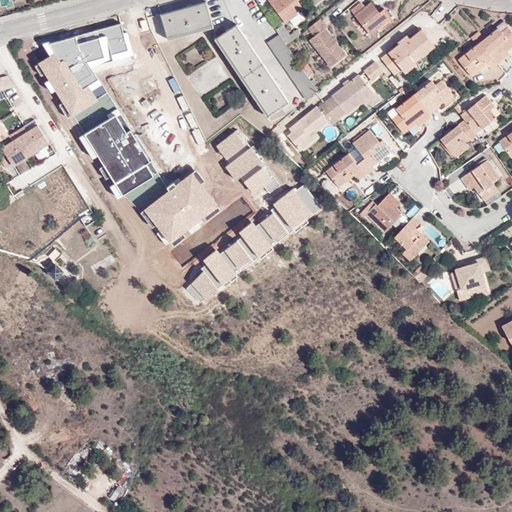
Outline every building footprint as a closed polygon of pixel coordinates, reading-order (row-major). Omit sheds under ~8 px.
[(301,11),(304,8),(296,0),(270,0),(287,22),(290,19),(295,26),(306,17),(301,11)] [(187,6),(173,10),(161,14),(169,39),(214,26),(206,1),(193,5),(193,7),(188,8),(187,6)] [(351,10),(370,34),(392,17),(385,8),(380,12),(371,2),(370,3),(365,7),(362,3),(361,2),(351,10)] [(326,28),(328,26),(321,17),(310,27),(316,34),(310,39),(332,68),(348,56),(326,28)] [(246,41),(244,38),(246,37),(237,24),(215,38),(267,116),(289,101),(281,89),(279,90),(277,86),(278,85),(248,40),(246,41)] [(290,34),(283,24),(276,29),(279,34),(287,45),(301,33),(297,29),(290,34)] [(498,28),(481,41),(498,63),(506,57),(502,51),(505,48),(507,51),(511,46),(511,32),(508,28),(502,33),(498,28)] [(382,58),(394,74),(401,69),(413,59),(415,62),(435,46),(421,29),(410,38),(407,34),(398,42),(399,44),(382,58)] [(279,34),(268,42),(307,99),(315,92),(318,90),(307,75),(299,62),(287,45),(279,34)] [(486,64),(491,69),(498,63),(481,41),(458,59),(471,75),(480,69),(476,64),(483,59),(486,64)] [(506,57),(510,54),(507,51),(505,48),(502,51),(506,57)] [(313,72),(304,59),(299,62),(307,75),(313,72)] [(405,73),(416,64),(415,62),(413,59),(401,69),(405,73)] [(483,59),(476,64),(480,69),(486,64),(483,59)] [(365,71),(373,81),(384,72),(376,62),(365,71)] [(347,114),(363,101),(374,93),(360,75),(333,96),(339,103),(347,114)] [(8,76),(0,77),(0,90),(15,87),(8,76)] [(435,85),(431,80),(415,93),(430,113),(438,107),(435,103),(437,101),(440,104),(452,93),(442,80),(435,85)] [(368,106),(378,98),(374,93),(363,101),(368,106)] [(432,115),(430,113),(415,93),(396,108),(400,113),(392,119),(404,133),(416,122),(414,119),(418,116),(423,123),(432,115)] [(492,101),(486,95),(464,113),(461,115),(465,119),(476,133),(478,131),(483,127),(494,119),(496,116),(491,110),(488,112),(485,107),(492,101)] [(491,110),(495,106),(492,101),(485,107),(488,112),(491,110)] [(464,113),(457,104),(454,107),(461,115),(464,113)] [(297,122),(299,126),(292,132),(288,135),(300,150),(313,140),(308,134),(314,129),(316,131),(328,121),(317,106),(297,122)] [(416,122),(419,125),(423,123),(418,116),(414,119),(416,122)] [(447,133),(447,134),(441,139),(442,141),(454,155),(456,157),(469,146),(466,142),(476,134),(476,133),(465,119),(451,130),(453,133),(449,136),(447,133)] [(488,133),(499,125),(494,119),(483,127),(488,133)] [(297,122),(289,128),(292,132),(299,126),(297,122)] [(24,126),(17,131),(31,154),(49,143),(39,126),(28,132),(24,126)] [(483,137),(488,133),(483,127),(478,131),(483,137)] [(369,129),(353,142),(362,154),(366,151),(376,163),(391,151),(383,140),(380,142),(369,129)] [(3,148),(5,151),(13,164),(13,165),(31,154),(17,131),(9,136),(13,142),(3,148)] [(511,132),(500,141),(511,158),(511,157),(511,132)] [(440,143),(452,157),(454,155),(442,141),(440,143)] [(0,157),(6,168),(13,164),(5,151),(0,154),(0,157)] [(362,154),(365,158),(366,157),(373,165),(376,163),(366,151),(362,154)] [(354,175),(359,180),(365,175),(357,164),(351,157),(348,153),(326,170),(339,187),(347,180),(344,175),(350,170),(354,175)] [(366,157),(365,158),(357,164),(365,175),(374,167),(373,165),(366,157)] [(487,159),(461,178),(467,186),(474,180),(477,184),(474,186),(479,194),(494,184),(493,182),(500,177),(487,159)] [(347,180),(354,175),(350,170),(344,175),(347,180)] [(467,186),(469,190),(474,186),(477,184),(474,180),(467,186)] [(484,200),(498,190),(494,184),(479,194),(484,200)] [(394,210),(391,207),(397,200),(390,193),(377,205),(376,204),(372,207),(369,211),(366,214),(384,232),(402,213),(397,207),(394,210)] [(397,207),(401,203),(397,200),(391,207),(394,210),(397,207)] [(420,222),(413,216),(394,236),(406,248),(402,253),(411,261),(429,241),(421,233),(417,238),(411,232),(415,228),(420,222)] [(421,233),(415,228),(411,232),(417,238),(421,233)] [(54,262),(54,263),(62,255),(56,249),(48,257),(54,262)] [(487,291),(477,259),(468,261),(471,271),(467,272),(466,269),(457,271),(462,288),(452,291),(455,300),(460,298),(460,299),(487,291)] [(56,279),(63,271),(54,263),(54,262),(47,269),(56,279)] [(420,266),(412,275),(415,278),(423,269),(420,266)] [(511,320),(502,326),(511,344),(511,320)]
